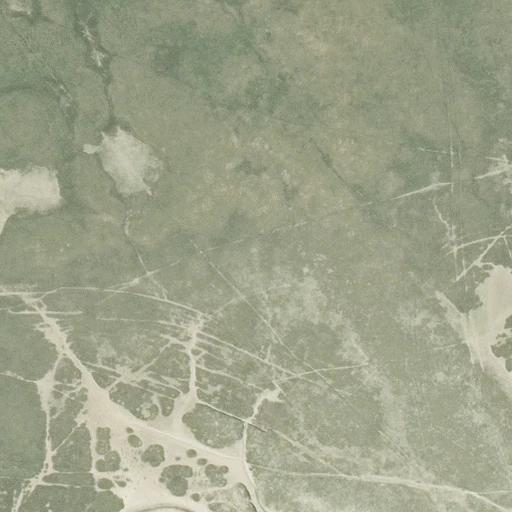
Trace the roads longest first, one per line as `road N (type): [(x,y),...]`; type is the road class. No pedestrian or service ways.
road 1 (track): [(0,294),(197,309),(271,330),(348,369),(390,414),(431,484)]
road 2 (track): [(431,484),(410,385),(397,219),(406,0)]
